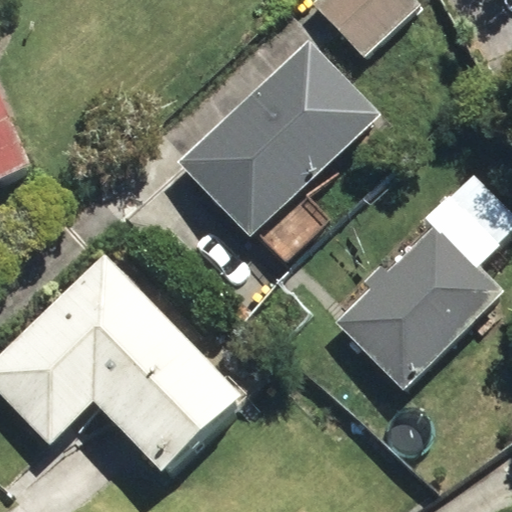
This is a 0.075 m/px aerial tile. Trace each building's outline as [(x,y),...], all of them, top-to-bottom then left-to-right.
[(329,0),(321,8),(370,63),(428,11),(417,0),(329,0)] [(379,119),(312,45),(178,166),(246,239),(379,119)] [(0,171),(25,162),(0,94),(0,171)] [(341,324),(404,384),(498,295),(434,233),(341,324)] [(0,386),(46,436),(81,404),(170,485),(250,399),(109,262),(80,288),(0,362),(0,386)]
